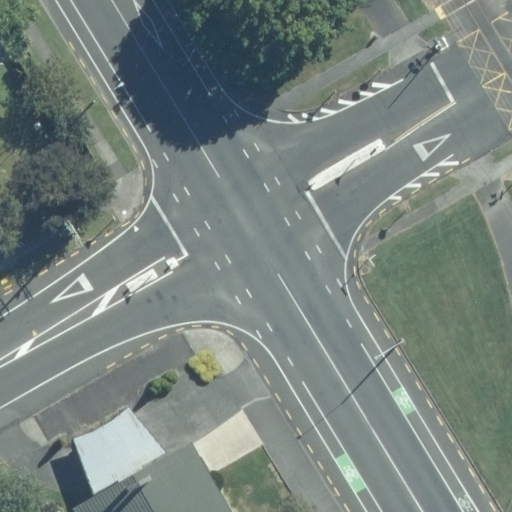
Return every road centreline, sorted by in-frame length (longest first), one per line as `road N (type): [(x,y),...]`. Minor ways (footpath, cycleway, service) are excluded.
road 1 (secondary): [(424,511),(264,217)]
road 2 (residential): [(0,367),(264,217)]
road 3 (residential): [(264,217),(511,74)]
road 4 (secondary): [(264,217),(132,0)]
